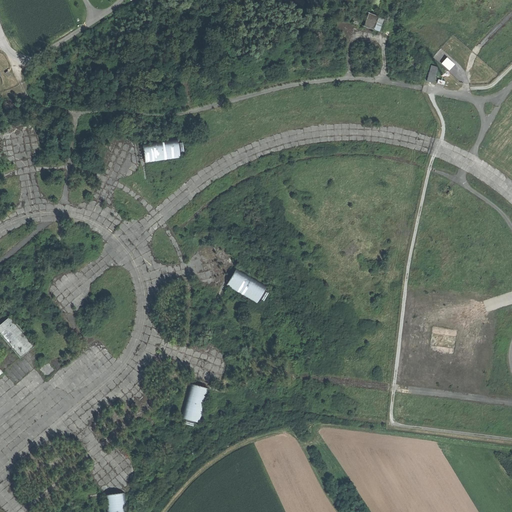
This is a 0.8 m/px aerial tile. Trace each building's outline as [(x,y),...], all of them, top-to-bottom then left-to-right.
[(364,26),(380,32),(385,19),(369,13),(364,26)] [(438,69),(430,67),(426,82),(433,84),(438,69)] [(178,157),(176,139),(141,144),(143,161),(178,157)] [(259,302),(268,287),(237,269),(228,284),(259,302)] [(0,324),(0,333),(20,358),(35,345),(11,316),(0,324)] [(210,389),(193,384),(181,417),(198,423),(210,389)] [(124,511),(123,494),(105,496),(107,511),(124,511)]
